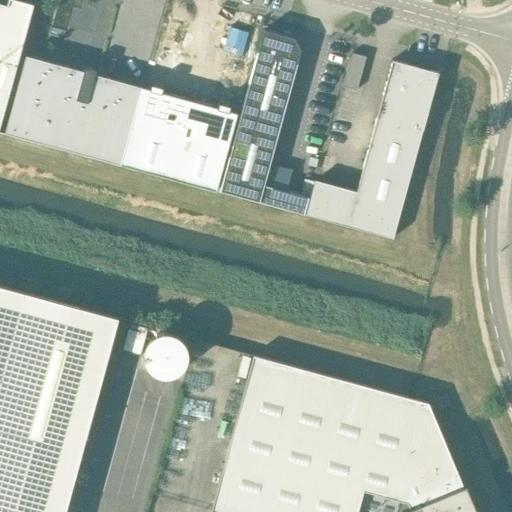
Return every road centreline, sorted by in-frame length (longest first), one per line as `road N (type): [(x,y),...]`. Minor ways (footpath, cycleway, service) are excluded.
road 1 (tertiary): [(511,103),(490,232),(511,374)]
road 2 (unclassified): [(369,0),(511,38)]
